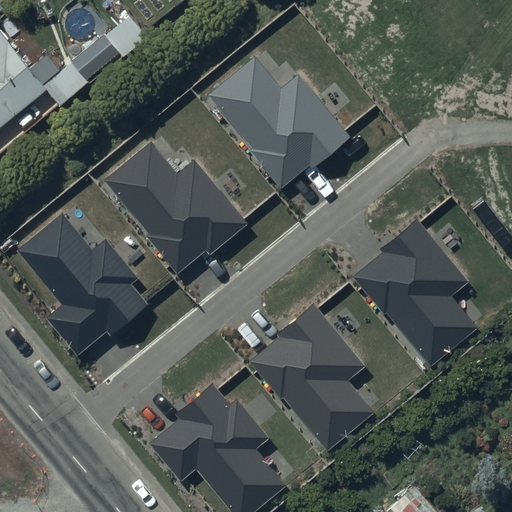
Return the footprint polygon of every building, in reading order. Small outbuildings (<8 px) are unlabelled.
[(0,25),(0,121),(46,85),(59,100),(87,77),(85,74),(118,47),(122,51),(146,32),(128,10),(42,79),(0,25)] [(254,56),(208,94),(252,148),(250,150),(281,188),(310,165),(313,168),(351,137),(299,74),(281,89),(254,56)] [(150,142),(103,180),(148,234),(146,235),(177,274),(206,251),(209,254),(247,223),(195,160),(177,175),(150,142)] [(62,306),(47,318),(78,355),(107,332),(110,336),(148,305),(131,284),(138,279),(105,239),(92,250),(62,213),(16,251),(62,306)] [(381,254),(353,278),(384,315),(386,313),(431,367),(478,328),(452,297),(470,282),(416,218),(378,250),(381,254)] [(278,338),(250,362),(281,399),(283,397),(328,451),(375,412),(350,381),(367,367),(313,302),(275,334),(278,338)] [(180,420),(150,444),(181,482),(196,470),(231,511),(254,511),(286,486),(256,449),(269,438),(237,399),(229,405),(212,383),(175,414),(180,420)]
